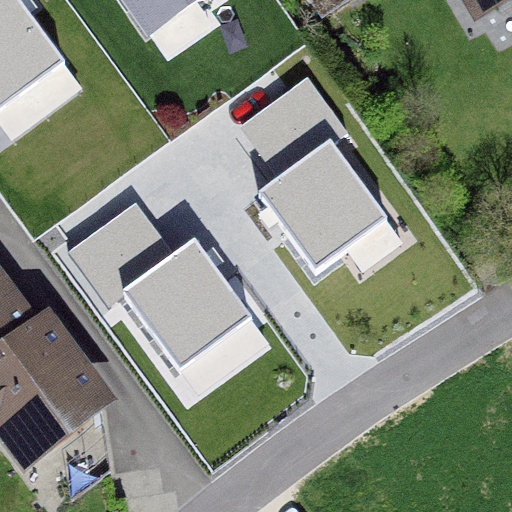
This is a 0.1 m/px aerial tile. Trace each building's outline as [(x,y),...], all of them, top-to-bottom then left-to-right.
[(0,0),(0,115),(64,68),(14,0),(0,0)] [(125,0),(151,37),(205,0),(125,0)] [(511,0),(467,0),(478,18),(507,0),(511,0)] [(281,182),(259,198),(316,276),(387,224),(331,148),(347,136),(307,81),(242,129),(281,182)] [(181,375),(252,323),(195,245),(172,261),(133,208),(68,256),(109,311),(125,299),(181,375)] [(0,290),(0,362),(46,328),(43,324),(31,333),(0,290)] [(100,401),(46,328),(0,362),(0,425),(24,457),(100,401)]
